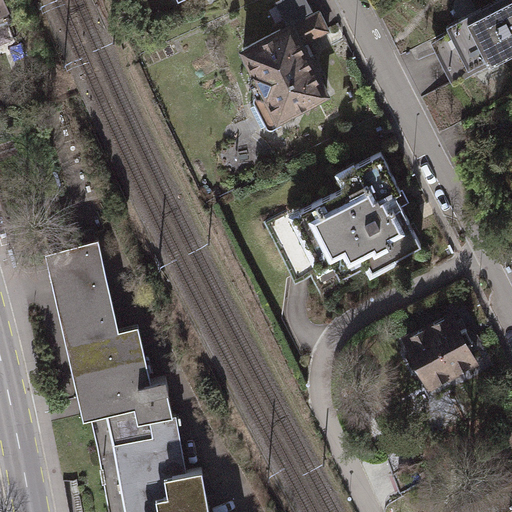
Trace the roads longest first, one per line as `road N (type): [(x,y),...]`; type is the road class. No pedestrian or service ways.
road 1 (residential): [(484,252),(345,322),(323,356),(326,418),(371,511)]
road 2 (residential): [(484,252),(353,0)]
road 3 (primary): [(27,511),(0,386)]
